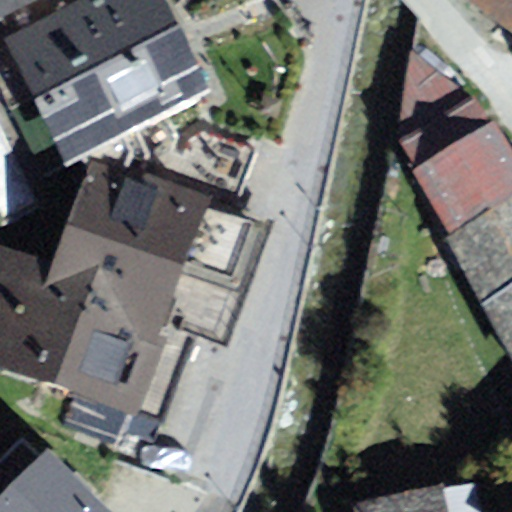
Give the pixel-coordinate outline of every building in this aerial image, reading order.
[(178,0),(0,0),(0,26),(2,25),(76,169),(226,93),(178,0)] [(511,0),(461,0),(511,39),(511,0)] [(391,150),(415,186),(500,139),(478,112),(404,67),(391,150)] [(511,160),(500,139),(415,186),(451,251),(511,216),(511,160)] [(0,276),(0,373),(167,430),(239,218),(119,178),(84,282),(7,256),(0,276)] [(511,216),(451,251),(487,314),(511,299),(511,216)] [(511,299),(487,314),(511,358),(511,299)] [(120,511),(73,467),(29,511),(120,511)] [(487,511),(484,491),(374,511),(487,511)]
